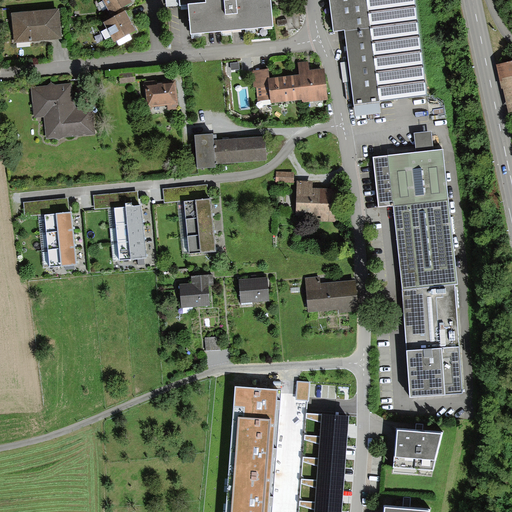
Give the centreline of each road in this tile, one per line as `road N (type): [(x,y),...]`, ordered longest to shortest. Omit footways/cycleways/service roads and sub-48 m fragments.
road 1 (unknown): [(342,124),(435,131),(453,144),(474,404),(462,410),(407,399),(399,324)]
road 2 (residential): [(363,363),(188,379),(68,431),(0,445)]
road 3 (residential): [(342,124),(294,138),(257,173),(15,198)]
road 4 (residential): [(342,124),(357,224),(363,363)]
road 5 (secondary): [(511,182),(472,0)]
road 6 (residential): [(363,363),(356,511)]
road 7 (residential): [(313,0),(342,124)]
